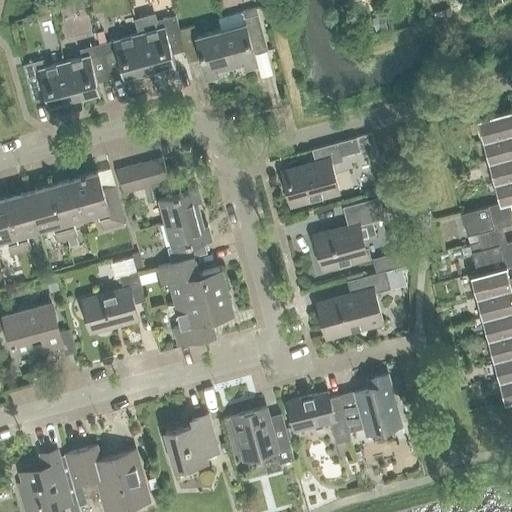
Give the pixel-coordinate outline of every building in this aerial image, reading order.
[(76,8),(89,5),(87,0),(75,0),(74,1),(76,8)] [(218,18),(221,29),(230,64),(244,60),(245,67),(257,64),(254,53),(268,50),(258,14),(256,7),(242,11),(218,18)] [(448,9),(434,13),(436,20),(450,16),(448,9)] [(139,33),(148,68),(156,66),(157,70),(175,65),(172,53),(185,50),(179,29),(175,15),(157,20),(155,13),(134,19),(137,34),(139,33)] [(375,30),(387,27),(384,16),(373,19),(375,30)] [(194,25),(179,29),(185,50),(188,61),(202,58),(207,77),(218,74),(217,68),(230,64),(221,29),(197,36),(194,25)] [(139,33),(137,34),(106,42),(103,30),(96,32),(99,44),(100,44),(110,78),(123,75),(124,79),(142,74),(141,70),(148,68),(139,33)] [(82,57),(64,62),(73,96),(81,94),(82,98),(100,93),(97,82),(110,78),(100,44),(99,44),(80,49),(82,57)] [(32,99),(44,96),(45,95),(48,107),(66,102),(65,98),(73,96),(64,62),(45,67),(43,59),(23,64),(32,99)] [(477,119),(483,140),(511,132),(511,108),(477,118),(477,119)] [(511,132),(483,140),(489,161),(511,154),(511,132)] [(356,137),(311,149),(315,163),(284,171),(293,204),(336,192),(328,165),(343,161),(341,156),(360,151),(356,137)] [(511,154),(489,161),(494,182),(511,177),(511,154)] [(168,180),(165,167),(162,157),(151,160),(157,184),(169,180),(168,180)] [(145,187),(150,185),(157,184),(151,160),(139,163),(145,187)] [(139,163),(127,167),(134,190),(145,187),(139,163)] [(134,190),(127,167),(116,170),(122,193),(134,190)] [(124,222),(124,221),(114,185),(102,188),(97,171),(74,177),(85,216),(97,213),(101,228),(124,222)] [(159,198),(165,222),(200,213),(196,199),(200,198),(197,187),(189,189),(186,175),(168,180),(169,180),(157,184),(150,185),(154,200),(159,198)] [(74,177),(51,184),(67,238),(76,235),(72,220),(85,216),(74,177)] [(508,201),(511,200),(511,177),(494,182),(500,202),(500,203),(508,201)] [(51,184),(28,190),(39,229),(52,226),(56,241),(67,238),(51,184)] [(28,190),(5,197),(20,251),(30,248),(26,233),(39,229),(28,190)] [(5,197),(0,198),(0,240),(6,239),(10,254),(20,251),(5,197)] [(362,214),(369,212),(380,209),(377,198),(343,206),(348,226),(314,235),(323,268),(367,256),(362,238),(368,236),(362,214)] [(477,232),(479,241),(501,235),(499,227),(511,223),(511,214),(508,201),(500,203),(500,202),(499,202),(461,213),(467,235),(477,232)] [(200,213),(165,222),(172,246),(167,247),(171,262),(207,252),(203,239),(211,237),(208,225),(204,226),(200,213)] [(467,235),(460,237),(463,245),(469,243),(479,241),(477,232),(467,235)] [(76,235),(67,238),(69,246),(79,243),(76,235)] [(471,252),(477,273),(505,266),(506,267),(506,266),(511,264),(511,240),(504,243),(501,235),(479,241),(482,249),(471,252)] [(479,241),(469,243),(470,246),(471,252),(482,249),(479,241)] [(384,268),(401,263),(398,253),(381,257),(384,268)] [(114,278),(120,276),(136,271),(132,257),(110,263),(114,278)] [(171,280),(177,303),(225,290),(219,266),(198,272),(194,257),(157,267),(161,283),(171,280)] [(471,276),(477,297),(511,286),(511,277),(509,278),(506,267),(505,266),(477,273),(470,275),(470,276),(471,276)] [(347,281),(350,294),(320,302),(329,335),(379,322),(371,293),(390,288),(385,270),(347,281)] [(131,303),(143,300),(145,299),(137,271),(120,276),(124,288),(84,299),(93,330),(135,318),(131,303)] [(55,278),(47,280),(49,288),(58,286),(55,278)] [(511,286),(477,297),(482,318),(511,309),(511,286)] [(215,334),(211,320),(210,318),(231,313),(225,290),(177,303),(183,325),(173,327),(178,344),(215,334)] [(51,304),(3,317),(13,352),(16,351),(34,346),(35,350),(44,348),(45,351),(48,350),(60,347),(62,346),(62,344),(74,341),(70,327),(58,330),(51,304)] [(511,309),(482,318),(488,338),(511,331),(511,309)] [(511,331),(488,338),(494,359),(511,354),(511,331)] [(511,354),(494,359),(499,380),(511,376),(511,354)] [(346,414),(344,415),(351,439),(352,439),(349,431),(379,423),(381,430),(402,424),(388,373),(374,378),(376,385),(341,397),(346,414)] [(511,376),(499,380),(505,401),(504,401),(505,402),(511,399),(511,376)] [(351,439),(344,415),(336,417),(327,389),(287,401),(295,431),(331,422),(336,443),(351,439)] [(282,412),(268,416),(266,406),(233,415),(245,460),(277,451),(280,463),(294,459),(282,412)] [(208,413),(192,417),(191,417),(193,423),(165,431),(175,467),(207,458),(205,453),(218,449),(213,430),(208,413)] [(66,453),(74,485),(97,479),(106,511),(149,499),(136,449),(101,459),(97,444),(66,453)] [(56,449),(43,453),(42,453),(45,466),(22,472),(25,482),(20,483),(27,511),(36,511),(68,503),(70,511),(80,511),(65,454),(57,456),(56,449)] [(148,479),(151,488),(158,486),(155,477),(148,479)]
